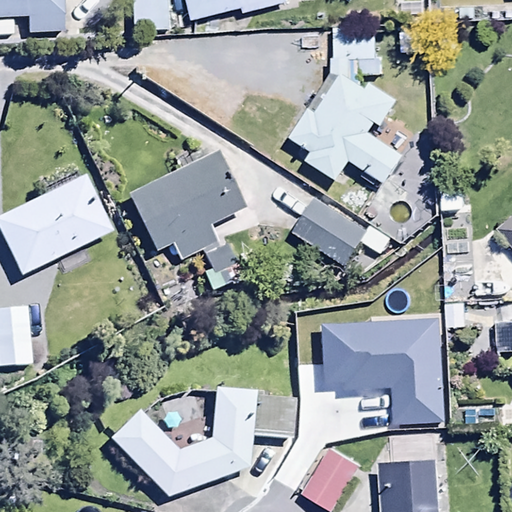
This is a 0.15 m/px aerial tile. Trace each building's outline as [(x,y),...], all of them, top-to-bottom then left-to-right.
[(0,0),(0,41),(15,40),(15,23),(30,23),(31,39),(65,38),(64,0),(0,0)] [(171,0),(135,0),(136,36),(172,35),(171,0)] [(188,0),(194,25),(247,13),(249,18),(289,9),(287,0),(188,0)] [(336,32),(335,81),(380,82),(381,33),(336,32)] [(445,67),(459,49),(443,37),(429,55),(445,67)] [(338,187),(351,168),(388,192),(407,164),(371,139),(377,129),(383,133),(400,108),(372,89),(367,97),(346,82),(320,121),(312,116),(293,145),(305,153),(307,150),(317,157),(310,168),(338,187)] [(221,156),(128,201),(156,259),(174,251),(181,265),(218,248),(212,234),(250,216),(221,156)] [(89,183),(0,224),(0,234),(24,283),(59,266),(65,279),(92,266),(86,252),(115,238),(89,183)] [(369,236),(318,202),(296,238),(351,274),(367,250),(382,260),(391,246),(371,233),(369,236)] [(511,223),(495,236),(511,260),(511,223)] [(29,313),(0,314),(0,372),(32,371),(29,313)] [(140,416),(112,446),(168,502),(251,474),(254,442),(294,443),(295,406),(257,405),(257,398),(217,397),(215,445),(178,457),(140,416)] [(303,433),(273,485),(302,502),(332,450),(303,433)] [(333,455),(306,502),(322,511),(339,511),(362,472),(333,455)] [(382,472),(383,511),(445,511),(443,469),(382,472)]
